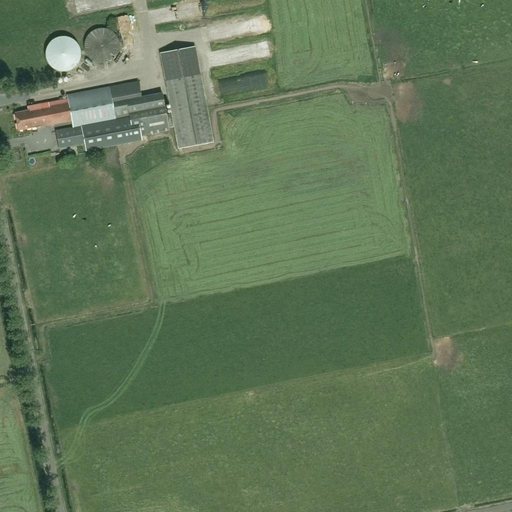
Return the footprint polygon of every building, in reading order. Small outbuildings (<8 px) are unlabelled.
[(91,0),(94,10),(128,2),(127,0),(91,0)] [(208,11),(215,10),(213,0),(206,0),(205,0),(208,11)] [(119,45),(119,42),(118,38),(116,35),(114,32),(111,30),(108,29),(105,28),(101,27),(98,28),(94,29),(91,30),(89,32),(86,35),(85,38),(84,42),(83,45),(84,49),(85,52),(86,55),(89,58),(91,60),(94,62),(98,63),(101,63),(105,63),(108,62),(111,60),(114,58),(116,55),(118,52),(119,49),(119,45)] [(45,51),(45,56),(46,62),(50,67),(55,70),(60,72),(65,72),(71,70),(75,67),(78,63),(80,58),(81,52),(79,47),(76,42),(72,39),(68,37),(63,36),(58,37),(53,39),(49,42),(46,46),(45,51)] [(172,113),(174,126),(178,148),(212,142),(194,46),(160,52),(172,113)] [(240,75),(215,82),(218,95),(244,88),(240,75)] [(72,127),(165,110),(162,92),(140,96),(138,81),(66,94),(67,99),(71,120),(72,127)] [(32,127),(71,120),(67,99),(28,106),(28,109),(15,112),(18,129),(31,126),(32,127)] [(165,110),(72,127),(55,130),(58,148),(132,134),(132,136),(169,129),(168,127),(174,126),(172,113),(166,114),(165,110)]
